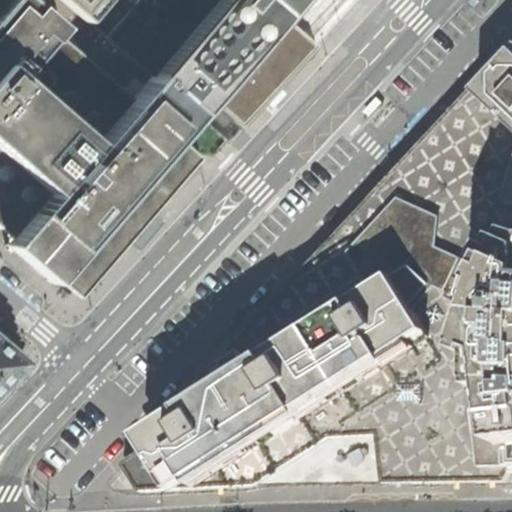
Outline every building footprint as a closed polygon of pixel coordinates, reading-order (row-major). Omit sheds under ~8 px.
[(53,277),(77,298),(137,229),(198,160),(173,139),(192,117),(147,78),(128,100),(55,37),(60,30),(35,8),(25,0),(9,0),(7,3),(0,11),(0,231),(9,239),(47,272),(53,277)] [(88,0),(161,63),(147,78),(192,117),(206,101),(240,131),(313,48),(289,27),(305,9),(313,0),(88,0)] [(244,486),(253,485),(327,434),(357,433),(378,432),(385,479),(494,478),(505,478),(508,475),(511,475),(511,57),(506,64),(497,72),(493,69),(430,137),(408,159),(376,194),(348,224),(294,282),(227,354),(197,386),(180,404),(182,408),(171,420),(162,424),(163,429),(143,442),(146,448),(138,456),(129,467),(126,463),(122,466),(141,493),(145,490),(172,489),(244,486)] [(292,96),(286,90),(274,102),(271,105),(275,108),(277,111),(292,96)] [(365,111),(371,116),(379,107),(385,101),(379,95),(365,111)] [(0,383),(19,363),(0,345),(0,383)]
